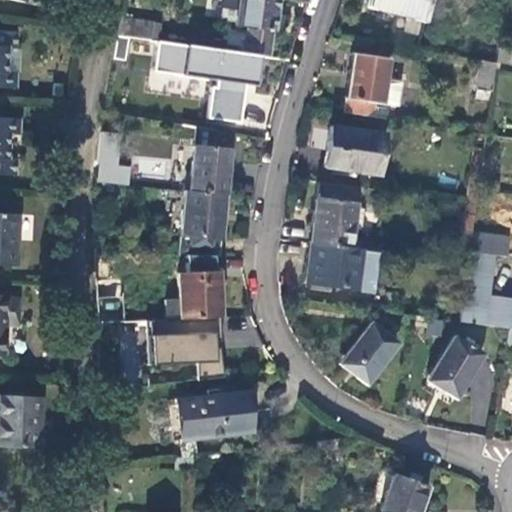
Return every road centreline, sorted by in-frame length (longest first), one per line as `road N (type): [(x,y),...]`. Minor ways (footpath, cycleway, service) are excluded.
road 1 (residential): [(326,0),(276,177),(264,248),(270,316),(297,369),(344,408),(511,475)]
road 2 (unclassified): [(106,0),(81,169),(86,511)]
